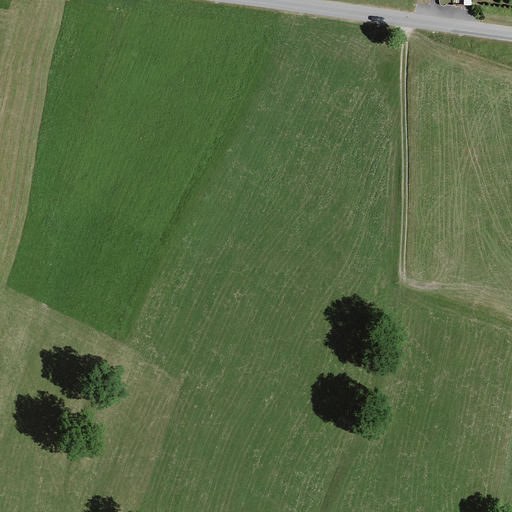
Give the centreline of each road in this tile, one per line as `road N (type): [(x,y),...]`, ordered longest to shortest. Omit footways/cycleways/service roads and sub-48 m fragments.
road 1 (tertiary): [(249,0),(511,34)]
road 2 (track): [(406,20),(401,282)]
